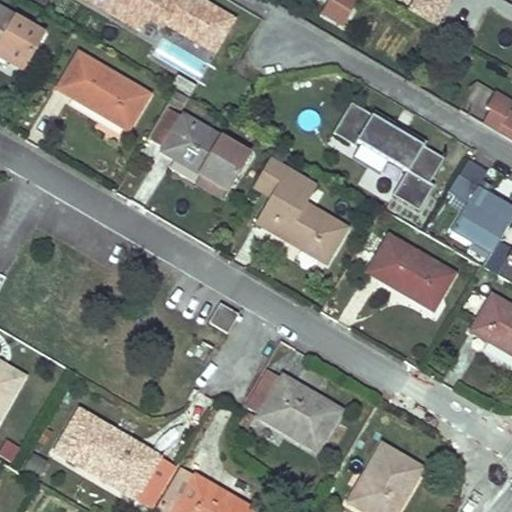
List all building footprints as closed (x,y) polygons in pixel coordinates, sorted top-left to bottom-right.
[(76,0),(103,16),(100,8),(102,3),(96,0),(76,0)] [(142,21),(159,31),(161,27),(210,56),(230,23),(191,0),(96,0),(102,3),(100,8),(103,16),(134,34),(142,21)] [(352,0),(333,0),(323,20),(343,31),(358,3),(352,0)] [(386,0),(433,27),(449,0),(386,0)] [(0,12),(0,60),(19,72),(41,37),(0,12)] [(77,57),(56,91),(126,133),(147,98),(77,57)] [(441,157),(421,145),(424,140),(402,127),(400,132),(390,126),(393,122),(371,109),(369,113),(348,101),(330,132),(352,144),(354,140),(404,169),(390,194),(416,209),(431,184),(426,181),(441,157)] [(487,123),(484,129),(511,145),(511,116),(486,102),(478,117),(487,123)] [(147,140),(162,149),(159,153),(200,178),(221,190),(224,192),(246,156),(181,117),(179,120),(164,111),(147,140)] [(266,162),(255,181),(272,192),(267,200),(252,225),(322,267),(343,231),(303,207),(312,190),(266,162)] [(200,178),(195,186),(216,198),(221,190),(200,178)] [(255,181),(250,190),(267,200),(272,192),(255,181)] [(475,189),(461,181),(454,194),(468,203),(475,189)] [(451,193),(434,224),(488,255),(511,215),(511,211),(475,189),(468,203),(454,194),(451,193)] [(387,238),(366,274),(431,313),(451,276),(387,238)] [(511,246),(494,278),(511,288),(511,246)] [(511,311),(489,298),(467,334),(511,360),(511,311)] [(217,307),(207,326),(224,336),(234,319),(217,307)] [(0,367),(0,414),(21,380),(0,367)] [(263,377),(245,409),(257,417),(254,419),(313,455),(337,414),(280,380),(276,385),(263,377)] [(76,412),(51,454),(131,502),(156,460),(76,412)] [(378,448),(343,504),(356,511),(393,511),(418,471),(378,448)] [(156,460),(131,502),(147,511),(148,511),(173,471),(156,460)] [(180,471),(155,511),(172,511),(193,479),(180,471)] [(246,511),(193,479),(172,511),(246,511)]
